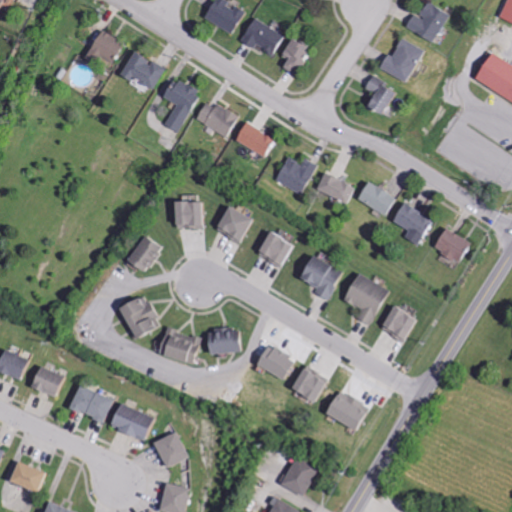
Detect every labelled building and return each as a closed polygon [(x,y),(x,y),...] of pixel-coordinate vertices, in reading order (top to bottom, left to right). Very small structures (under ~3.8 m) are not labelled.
[(0,0),(0,16),(6,19),(13,0),(0,0)] [(242,5),(240,7),(229,0),(220,0),(210,17),(237,35),(252,12),(242,5)] [(511,25),(511,0),(505,0),(499,21),(511,25)] [(404,28),(432,43),(448,14),(425,2),(417,16),(412,13),(404,28)] [(275,58),(288,39),(259,19),(246,38),(275,58)] [(130,45),(109,30),(90,57),(103,67),(108,59),(117,64),(130,45)] [(385,54),(378,69),(407,83),(423,49),(400,38),(392,57),(385,54)] [(282,66),(296,72),(308,47),(289,39),(281,56),(286,59),(282,66)] [(158,91),(170,68),(157,60),(141,51),(128,74),(158,91)] [(471,80),(511,103),(511,66),(487,52),(471,80)] [(364,107),(380,117),(394,93),(385,88),(388,83),(373,74),(365,88),(373,93),(364,107)] [(181,105),(169,124),(182,132),(207,94),(181,77),(168,96),(181,105)] [(200,121),(231,138),(243,114),(224,104),(222,108),(210,101),(200,121)] [(234,140),(262,157),(273,139),(245,122),(234,140)] [(302,195),(318,164),(306,158),(302,165),(288,158),(276,181),(302,195)] [(317,193),(349,203),(354,185),(322,175),(317,193)] [(356,199),(387,219),(398,201),(367,181),(356,199)] [(212,200),(187,200),(186,228),(212,228),(212,200)] [(419,246),(430,220),(419,215),(421,210),(401,202),(392,224),(408,230),(404,240),(419,246)] [(225,230),(247,244),(263,219),(241,204),(225,230)] [(469,242),(442,228),(432,248),(442,253),(441,256),(457,265),(469,242)] [(305,243),(283,229),(266,254),(288,269),(305,243)] [(136,261),(152,272),(171,246),(155,234),(136,261)] [(335,301),(349,272),(342,269),(344,263),(321,252),(308,279),(323,286),(320,293),(335,301)] [(382,326),(395,286),(365,275),(356,302),(366,306),(362,319),(382,326)] [(148,338),(169,328),(153,296),(133,306),(148,338)] [(428,318),(405,303),(389,329),(411,343),(428,318)] [(208,339),(173,327),(168,341),(162,339),(158,349),(200,363),(208,339)] [(215,329),(215,353),(249,352),(248,328),(215,329)] [(291,380),(304,360),(278,343),(265,363),(291,380)] [(38,358),(11,349),(3,371),(31,379),(38,358)] [(73,376),(47,364),(37,386),(63,398),(73,376)] [(328,400),(337,378),(314,368),(304,390),(328,400)] [(123,399),(88,384),(79,407),(113,422),(123,399)] [(337,415),(370,429),(378,410),(362,403),(364,399),(347,392),(337,415)] [(125,413),(119,426),(152,441),(163,418),(132,404),(127,414),(125,413)] [(171,467),(193,458),(182,432),(161,441),(171,467)] [(13,451),(0,445),(0,472),(3,474),(13,451)] [(325,467),(302,455),(289,484),(312,495),(325,467)] [(58,472),(32,461),(24,480),(49,491),(58,472)] [(182,511),(189,511),(196,487),(173,482),(167,508),(182,511)] [(306,511),(308,509),(282,497),(275,511),(306,511)] [(51,511),(87,511),(88,510),(61,502),(58,511),(54,511),(52,511),(51,511)]
